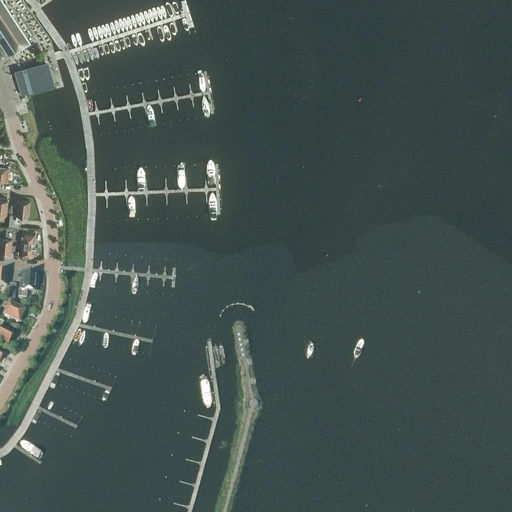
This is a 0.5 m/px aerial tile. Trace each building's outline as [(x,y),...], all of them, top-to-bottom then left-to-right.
[(0,0),(0,40),(8,52),(28,38),(16,21),(20,19),(17,15),(27,8),(21,0),(0,0)] [(21,95),(55,85),(55,84),(53,85),(51,77),(50,77),(47,64),(33,68),(15,73),(21,94),(20,94),(21,95)] [(3,165),(4,158),(3,158),(3,153),(0,152),(0,180),(3,181),(4,180),(6,180),(7,172),(8,172),(9,165),(3,165)] [(8,227),(16,227),(17,227),(19,227),(20,215),(28,215),(29,201),(17,200),(16,208),(15,208),(15,214),(9,214),(8,227)] [(16,227),(8,227),(6,226),(5,238),(0,237),(0,253),(3,254),(4,253),(10,254),(11,239),(15,240),(16,227)] [(27,228),(19,227),(17,227),(16,238),(22,239),(20,254),(27,254),(27,255),(32,256),(33,245),(34,245),(35,240),(34,240),(34,231),(27,231),(27,228)] [(35,283),(35,276),(23,274),(23,282),(19,282),(18,299),(26,300),(26,292),(34,293),(34,292),(35,292),(36,283),(35,283)] [(14,302),(15,285),(9,285),(7,301),(14,302)] [(20,323),(22,318),(21,318),(24,312),(4,303),(2,308),(6,311),(3,317),(4,318),(5,319),(8,320),(9,320),(18,324),(19,323),(20,323)] [(9,344),(11,341),(11,340),(13,335),(7,332),(8,331),(1,327),(3,324),(0,322),(0,342),(7,346),(8,345),(9,344)]
